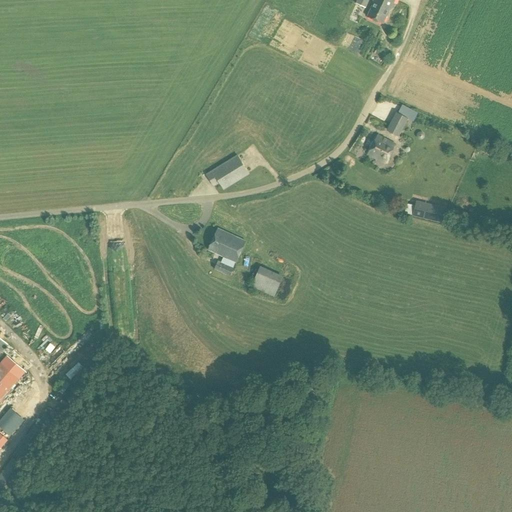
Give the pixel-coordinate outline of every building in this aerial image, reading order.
[(391,10),(395,0),(374,0),(374,1),(375,1),(367,17),(383,24),(390,9),(391,10)] [(358,72),(372,78),(375,71),(361,65),(358,72)] [(398,137),(408,118),(396,112),(386,130),(398,137)] [(385,164),(396,145),(378,135),(368,155),(385,164)] [(224,190),(249,174),(237,155),(206,174),(214,187),(220,183),(224,190)] [(445,207),(416,200),(412,215),(441,222),(445,207)] [(236,262),(246,241),(218,228),(208,249),(236,262)] [(229,276),(233,268),(218,261),(214,269),(229,276)] [(274,297),(283,276),(260,266),(251,286),(274,297)] [(0,353),(6,347),(8,344),(0,337),(0,353)] [(0,416),(27,385),(19,378),(25,371),(7,355),(0,363),(0,449),(8,440),(0,432),(0,416)] [(2,426),(15,438),(29,422),(16,410),(2,426)] [(0,492),(4,496),(25,466),(13,458),(0,475),(0,492)]
